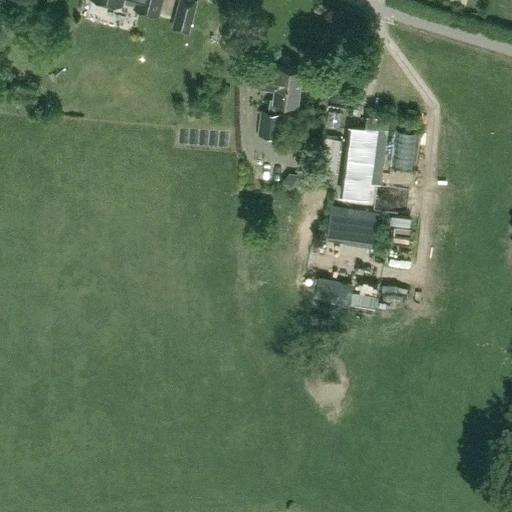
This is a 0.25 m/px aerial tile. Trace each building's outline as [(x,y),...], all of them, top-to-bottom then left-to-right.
[(158,11),(161,0),(102,0),(107,1),(107,0),(118,0),(121,1),(121,0),(130,0),(136,1),(135,5),(158,11)] [(178,0),(172,26),(187,30),(195,0),(178,0)] [(296,113),(302,67),(278,64),(261,62),(259,83),(275,85),(273,97),(270,96),(268,106),(277,107),(277,110),(261,108),(258,133),(279,135),(282,111),(296,113)] [(61,109),(61,119),(83,119),(83,109),(61,109)] [(366,116),(365,126),(348,124),(339,194),(368,198),(370,183),(381,185),(390,120),(366,116)] [(336,171),(341,138),(326,136),(321,169),(336,171)] [(330,205),(326,237),(344,239),(348,207),(330,205)]
